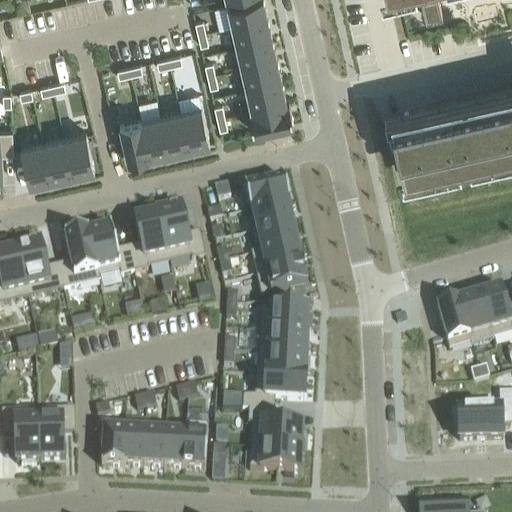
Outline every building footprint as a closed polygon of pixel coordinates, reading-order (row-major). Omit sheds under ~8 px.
[(267,18),(263,0),(246,0),(228,4),(233,26),(267,18)] [(442,14),(438,0),(421,0),(426,17),(442,14)] [(272,39),(267,18),(233,26),(237,47),(272,39)] [(206,32),(203,21),(195,22),(198,34),(206,32)] [(208,44),(206,32),(198,34),(201,46),(208,44)] [(277,60),(272,39),(237,47),(242,68),(277,60)] [(180,56),(168,58),(170,66),(182,64),(180,56)] [(168,58),(157,61),(159,69),(170,66),(168,58)] [(282,81),(277,60),(242,68),(247,89),(282,81)] [(215,75),(212,63),(205,64),(207,76),(215,75)] [(141,65),(129,67),(130,75),(142,73),(141,65)] [(129,67),(117,70),(119,78),(130,75),(129,67)] [(218,86),(215,75),(207,76),(210,88),(218,86)] [(286,101),(282,81),(247,89),(251,109),(286,101)] [(64,82),(52,85),(54,93),(66,90),(64,82)] [(52,85),(40,87),(42,95),(54,93),(52,85)] [(511,87),(384,116),(386,126),(392,124),(398,152),(400,152),(406,180),(511,155),(511,87)] [(31,89),(19,92),(21,100),(33,97),(31,89)] [(11,94),(3,94),(3,107),(11,106),(11,94)] [(294,124),(289,101),(286,101),(251,109),(249,110),(254,133),(294,124)] [(201,105),(180,110),(189,148),(210,143),(201,105)] [(225,117),(222,105),(214,107),(217,118),(225,117)] [(180,110),(160,115),(169,152),(189,148),(180,110)] [(160,115),(140,119),(149,157),(169,152),(160,115)] [(227,129),(225,117),(217,118),(220,130),(227,129)] [(140,119),(119,124),(128,162),(149,157),(140,119)] [(12,130),(0,130),(0,186),(3,187),(1,155),(14,154),(12,130)] [(86,132),(64,137),(72,174),(94,169),(86,132)] [(64,137),(42,141),(51,179),(72,174),(64,137)] [(42,141),(20,146),(29,184),(51,179),(42,141)] [(284,180),(240,190),(245,213),(289,203),(284,180)] [(289,203),(245,213),(245,214),(251,213),(255,232),(251,233),(251,234),(293,224),(288,204),(289,204),(289,203)] [(181,207),(157,212),(169,264),(182,261),(191,259),(191,261),(205,258),(200,233),(187,236),(181,207)] [(220,208),(207,211),(210,221),(222,218),(220,208)] [(141,246),(129,249),(134,274),(148,271),(147,269),(151,268),(169,264),(157,212),(156,213),(157,215),(155,215),(135,220),(141,246)] [(293,224),(251,234),(255,254),(251,255),(251,256),(298,245),(293,224)] [(221,227),(212,229),(214,242),(224,240),(221,227)] [(111,228),(88,233),(99,283),(100,283),(99,277),(103,276),(119,273),(120,277),(134,274),(129,249),(122,250),(116,252),(111,228)] [(70,264),(58,266),(64,291),(99,283),(88,233),(64,237),(70,264)] [(40,243),(17,248),(28,299),(64,291),(58,266),(46,269),(40,243)] [(298,245),(251,256),(256,277),(303,267),(298,245)] [(0,305),(28,299),(17,248),(16,248),(16,251),(0,254),(0,305)] [(226,248),(216,251),(219,263),(229,261),(226,248)] [(229,261),(219,263),(222,276),(232,274),(229,261)] [(303,267),(256,277),(261,299),(308,289),(303,267)] [(511,326),(501,289),(479,295),(492,342),(494,341),(493,339),(511,333),(511,326)] [(227,299),(227,305),(236,306),(237,293),(227,292),(227,299)] [(479,295),(458,301),(472,348),(492,342),(479,295)] [(163,300),(149,304),(152,316),(166,312),(163,300)] [(458,301),(437,307),(450,352),(470,346),(471,348),(472,348),(458,301)] [(227,305),(226,318),(236,319),(236,306),(227,305)] [(261,309),(260,333),(310,335),(311,311),(261,309)] [(77,319),(71,321),(74,333),(80,332),(77,319)] [(260,333),(258,354),(306,357),(307,336),(310,336),(310,335),(260,333)] [(225,340),(224,352),(233,353),(234,340),(225,340)] [(224,354),(223,365),(233,366),(234,352),(233,353),(224,352),(224,354)] [(256,375),(256,376),(307,378),(305,378),(306,357),(258,354),(257,375),(256,375)] [(486,367),(478,369),(482,381),(489,379),(486,367)] [(478,369),(471,372),(474,383),(482,381),(478,369)] [(243,397),(242,411),(275,413),(276,400),(305,402),(307,378),(256,376),(255,398),(243,397)] [(195,385),(185,387),(188,400),(198,397),(195,385)] [(185,387),(176,389),(176,392),(179,402),(188,400),(185,387)] [(500,410),(458,412),(459,442),(503,440),(502,426),(511,425),(511,393),(499,394),(500,410)] [(153,394),(144,396),(147,409),(156,407),(153,394)] [(144,396),(134,398),(137,411),(147,409),(144,396)] [(108,404),(95,407),(97,417),(110,414),(108,404)] [(75,409),(38,410),(40,463),(41,463),(41,461),(64,460),(63,436),(76,435),(75,409)] [(38,410),(2,412),(2,437),(15,437),(16,464),(21,464),(21,467),(36,466),(36,463),(40,463),(38,410)] [(242,411),(242,412),(249,412),(248,425),(252,426),(251,448),(304,451),(304,450),(301,450),(302,427),(274,425),(275,413),(242,411)] [(166,433),(164,470),(184,471),(187,424),(186,424),(185,434),(166,433)] [(187,424),(184,471),(205,472),(207,435),(208,425),(187,424)] [(104,429),(102,468),(123,469),(125,431),(104,429)] [(125,431),(123,469),(124,469),(124,468),(143,469),(145,432),(125,431)] [(145,432),(143,469),(164,470),(166,433),(145,432)] [(213,446),(213,456),(226,457),(226,447),(213,446)] [(251,448),(250,472),(302,475),(304,451),(251,448)] [(467,511),(467,502),(419,504),(419,511),(467,511)]
